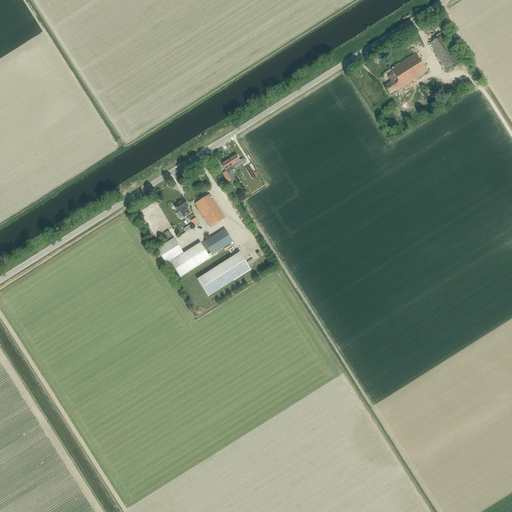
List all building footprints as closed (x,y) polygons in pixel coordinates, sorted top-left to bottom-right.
[(446,69),(459,61),(443,36),(430,44),(446,69)] [(415,54),(385,73),(391,82),(384,86),(389,95),(395,91),(396,92),(427,72),(415,54)] [(430,100),(441,93),(436,84),(424,91),(430,100)] [(229,160),(232,165),(240,161),(236,155),(229,160)] [(234,169),(232,165),(229,160),(221,164),(226,171),(222,173),(228,182),(232,180),(227,173),(234,169)] [(210,227),(224,218),(210,195),(195,204),(210,227)] [(183,217),(190,213),(186,208),(188,207),(184,199),(174,206),(178,213),(177,214),(180,219),(183,217)] [(190,219),(193,225),(198,222),(195,216),(190,219)] [(212,255),(233,242),(225,229),(204,242),(212,255)] [(200,243),(183,254),(174,238),(157,249),(166,265),(170,262),(180,277),(210,258),(212,257),(210,253),(208,255),(200,243)] [(197,279),(208,297),(250,269),(239,252),(197,279)]
